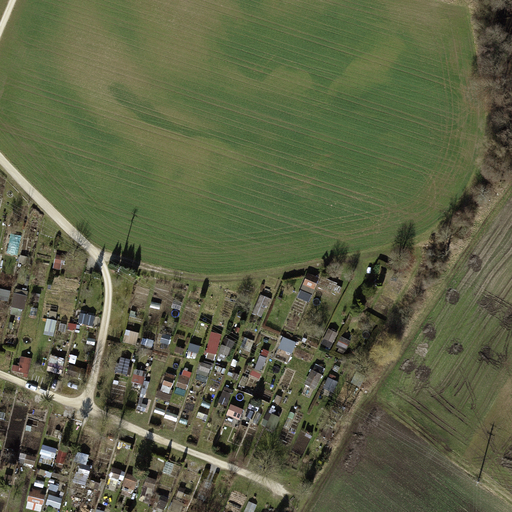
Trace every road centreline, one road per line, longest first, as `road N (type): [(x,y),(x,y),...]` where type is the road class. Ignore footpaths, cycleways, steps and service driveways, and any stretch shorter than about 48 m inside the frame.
road 1 (track): [(307,504),(0,375)]
road 2 (track): [(87,408),(107,313),(104,267),(0,156)]
road 3 (track): [(97,253),(216,278),(387,256)]
road 4 (track): [(511,496),(384,394)]
